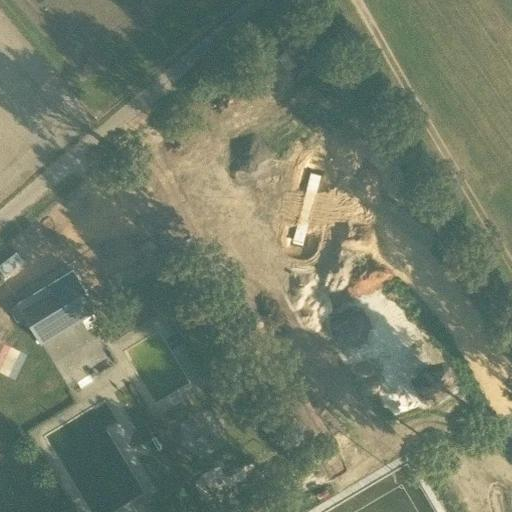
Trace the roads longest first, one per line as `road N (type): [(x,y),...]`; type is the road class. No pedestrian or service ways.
road 1 (unclassified): [(0,224),(265,0)]
road 2 (track): [(340,0),(511,283)]
